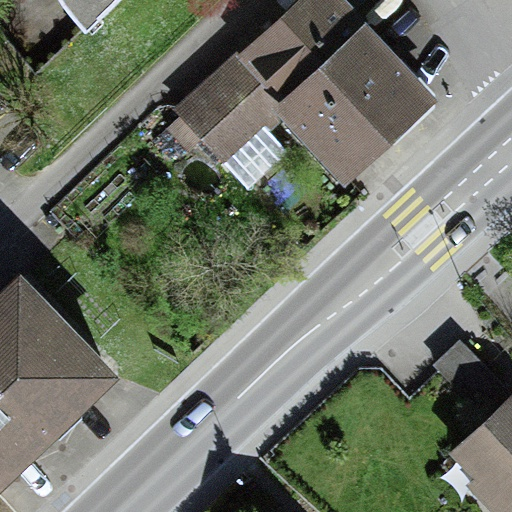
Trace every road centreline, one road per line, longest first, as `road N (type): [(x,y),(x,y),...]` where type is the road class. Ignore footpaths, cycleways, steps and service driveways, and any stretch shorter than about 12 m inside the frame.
road 1 (secondary): [(115,511),(511,142)]
road 2 (residential): [(0,254),(193,67),(296,0)]
